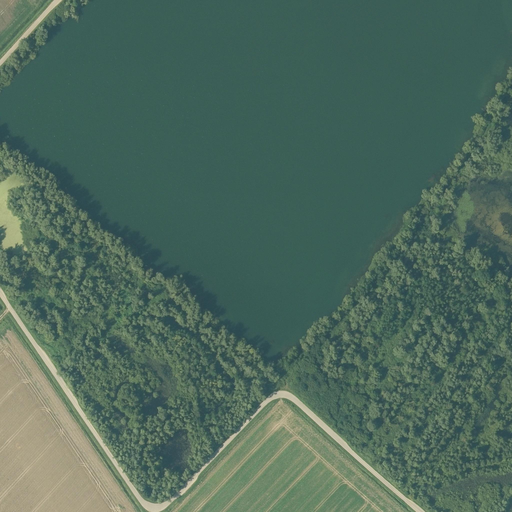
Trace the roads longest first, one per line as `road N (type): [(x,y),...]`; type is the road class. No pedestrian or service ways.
road 1 (track): [(438,511),(408,493),(284,367),(150,505),(61,377)]
road 2 (unclassified): [(418,511),(278,394),(161,511)]
road 3 (unclassified): [(140,511),(0,302)]
